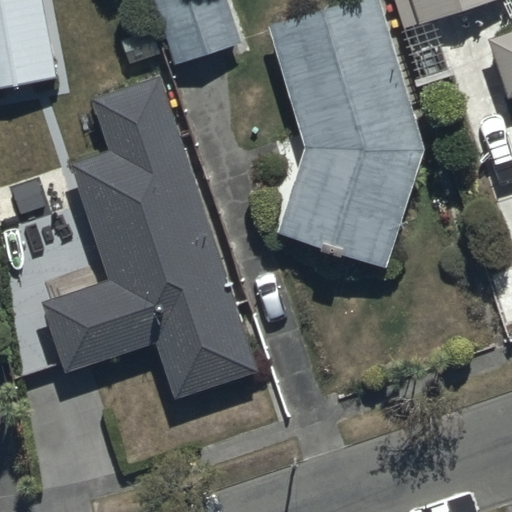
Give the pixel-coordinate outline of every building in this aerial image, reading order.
[(0,0),(0,82),(60,72),(46,0),(0,0)] [(154,0),(175,61),(243,39),(230,0),(154,0)] [(326,0),(268,17),(304,140),(276,226),(388,259),(423,142),(382,0),(326,0)] [(401,0),(409,21),(419,17),(421,22),(477,0),(401,0)] [(511,23),(488,32),(507,89),(511,86),(511,23)] [(111,274),(44,296),(66,365),(160,336),(177,390),(260,364),(162,69),(94,90),(111,144),(74,156),(111,274)]
